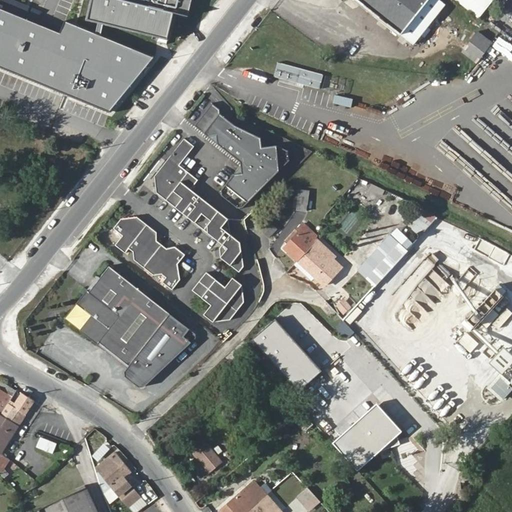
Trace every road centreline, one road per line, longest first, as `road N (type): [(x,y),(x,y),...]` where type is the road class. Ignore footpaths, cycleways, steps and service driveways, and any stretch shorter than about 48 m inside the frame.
road 1 (unknown): [(108,173),(207,253),(184,287),(199,309),(223,325),(250,303),(246,231),(212,184),(211,152),(166,101)]
road 2 (unclassified): [(246,0),(0,307)]
road 3 (unknown): [(511,289),(478,258),(433,238),(385,281),(381,315),(444,367),(452,387)]
road 4 (unclassified): [(0,360),(126,437),(182,511)]
road 5 (unknown): [(450,489),(404,395),(314,324)]
road 6 (unknown): [(289,0),(334,27),(402,47)]
